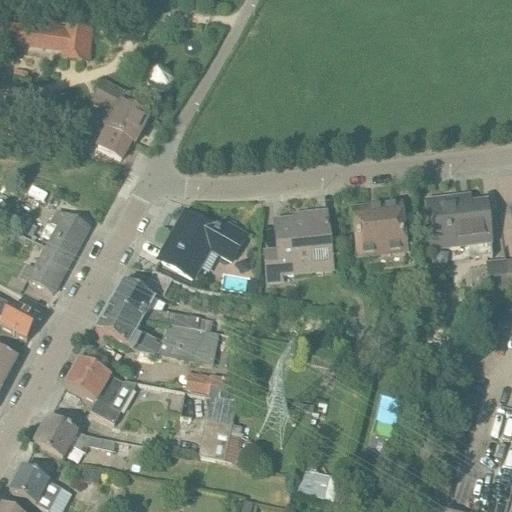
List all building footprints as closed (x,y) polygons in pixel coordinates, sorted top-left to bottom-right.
[(9,0),(0,0),(0,1),(0,10),(6,12),(9,0)] [(93,35),(87,34),(88,30),(68,28),(67,34),(64,54),(63,60),(84,63),(84,59),(90,60),(93,35)] [(103,85),(92,106),(115,118),(108,132),(135,147),(148,123),(133,114),(139,104),(137,103),(138,102),(125,95),(125,96),(103,85)] [(20,140),(25,120),(5,115),(0,136),(20,140)] [(445,211),(444,203),(427,205),(432,252),(469,248),(470,262),(492,259),(487,206),(445,211)] [(401,215),(400,207),(376,210),(377,218),(353,220),(358,261),(416,254),(412,218),(404,219),(403,214),(401,215)] [(14,234),(24,216),(12,210),(2,228),(14,234)] [(59,231),(48,251),(71,264),(88,231),(58,214),(51,227),(59,231)] [(215,231),(186,215),(158,263),(195,284),(212,254),(231,265),(245,239),(223,226),(220,232),(216,229),(215,231)] [(268,286),(282,284),(281,278),(332,273),(326,216),(304,218),(304,222),(275,225),(278,254),(265,256),(268,286)] [(71,264),(48,251),(35,273),(28,269),(22,281),(52,298),(71,264)] [(509,297),(508,282),(505,264),(487,267),(491,299),(509,297)] [(164,299),(173,283),(153,274),(145,288),(164,299)] [(256,301),(256,299),(257,284),(247,282),(245,299),(256,301)] [(123,287),(111,308),(142,324),(169,329),(212,336),(214,318),(200,316),(199,321),(161,315),(164,308),(140,296),(123,287)] [(0,329),(27,344),(39,323),(0,302),(0,321),(3,323),(0,327),(0,329)] [(142,324),(111,308),(96,336),(134,358),(213,369),(218,336),(212,336),(169,329),(159,347),(152,344),(151,347),(140,341),(140,340),(135,337),(142,324)] [(371,363),(375,344),(357,340),(353,359),(371,363)] [(0,392),(1,393),(18,362),(0,352),(0,392)] [(362,364),(336,359),(328,357),(325,372),(359,378),(362,364)] [(124,388),(80,364),(66,391),(95,407),(90,416),(114,428),(119,418),(109,413),(124,388)] [(211,379),(209,399),(234,402),(237,383),(211,379)] [(288,399),(275,397),(273,411),(285,413),(288,399)] [(113,454),(115,443),(85,438),(49,421),(34,450),(63,464),(71,450),(84,456),(88,450),(113,454)] [(226,465),(233,426),(205,421),(198,460),(226,465)] [(362,479),(377,464),(364,450),(348,465),(362,479)] [(316,472),(299,468),(292,496),(309,500),(316,472)] [(40,511),(52,511),(55,506),(63,491),(49,485),(23,471),(9,496),(40,511)] [(99,487),(101,474),(85,472),(83,484),(99,487)] [(445,511),(452,486),(438,482),(429,511),(431,511),(445,511)] [(251,511),(254,506),(244,503),(241,511),(251,511)]
